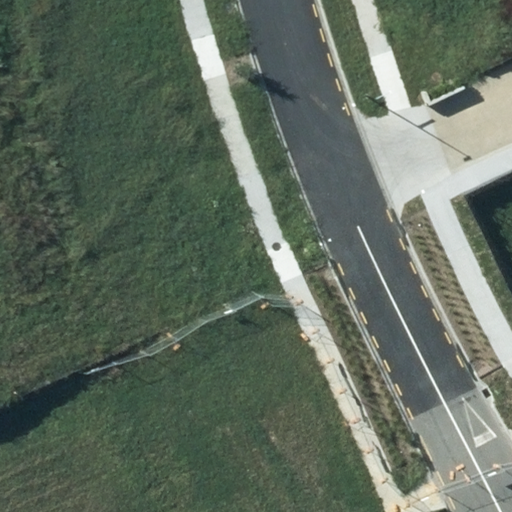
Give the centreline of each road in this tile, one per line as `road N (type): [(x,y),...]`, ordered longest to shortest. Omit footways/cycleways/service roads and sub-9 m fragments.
road 1 (residential): [(335,173),(502,511)]
road 2 (residential): [(511,105),(335,173)]
road 3 (residential): [(274,0),(335,173)]
